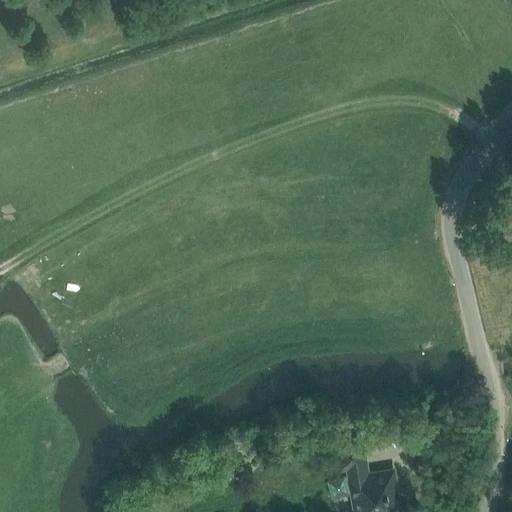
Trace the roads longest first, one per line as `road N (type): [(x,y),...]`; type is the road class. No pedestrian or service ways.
road 1 (track): [(511,90),(482,89),(420,132),(407,164),(399,250),(389,266),(216,292),(34,377),(0,401)]
road 2 (track): [(435,115),(405,59),(401,16),(410,0)]
